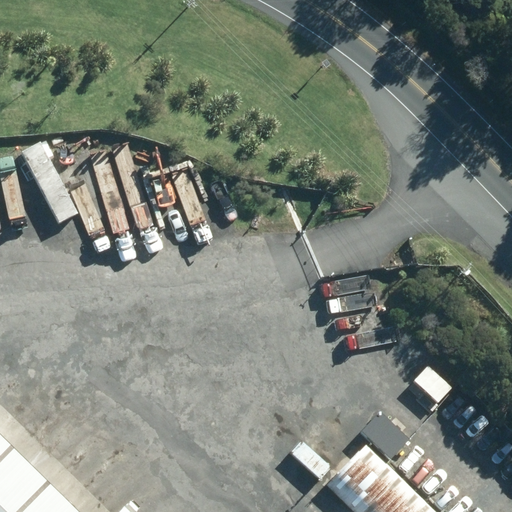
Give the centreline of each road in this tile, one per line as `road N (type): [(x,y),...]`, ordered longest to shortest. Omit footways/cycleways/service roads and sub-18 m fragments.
road 1 (secondary): [(511,185),(392,62),(307,0)]
road 2 (unknown): [(331,253),(220,499)]
road 3 (track): [(0,332),(139,511)]
